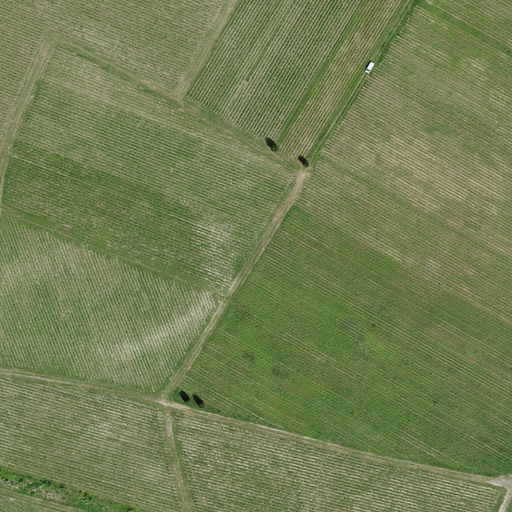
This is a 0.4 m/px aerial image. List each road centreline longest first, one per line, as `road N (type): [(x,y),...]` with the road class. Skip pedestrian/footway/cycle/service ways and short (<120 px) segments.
road 1 (track): [(0,169),(48,37),(307,171),(161,401)]
road 2 (track): [(511,478),(0,373)]
road 3 (track): [(229,294),(0,209)]
road 4 (track): [(307,171),(413,0)]
